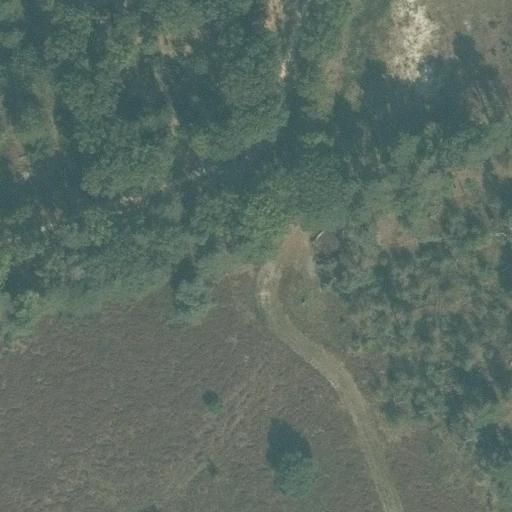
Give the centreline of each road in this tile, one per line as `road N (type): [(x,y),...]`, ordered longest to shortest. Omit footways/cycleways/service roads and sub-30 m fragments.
road 1 (track): [(263,146),(303,185),(301,217),(266,277),(271,318),(334,358),(377,441),(400,511)]
road 2 (track): [(311,0),(281,111),(263,146),(191,186),(0,251)]
road 3 (track): [(72,227),(2,0)]
